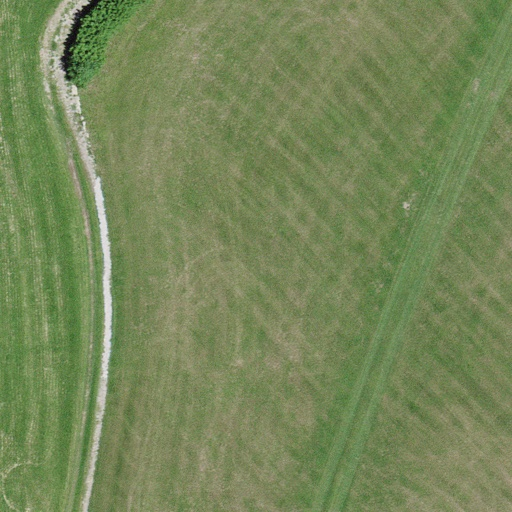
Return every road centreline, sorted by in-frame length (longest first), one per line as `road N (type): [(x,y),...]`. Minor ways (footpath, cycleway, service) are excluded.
road 1 (track): [(307,511),(511,6)]
road 2 (track): [(76,511),(101,375),(107,277),(55,55),(78,0)]
